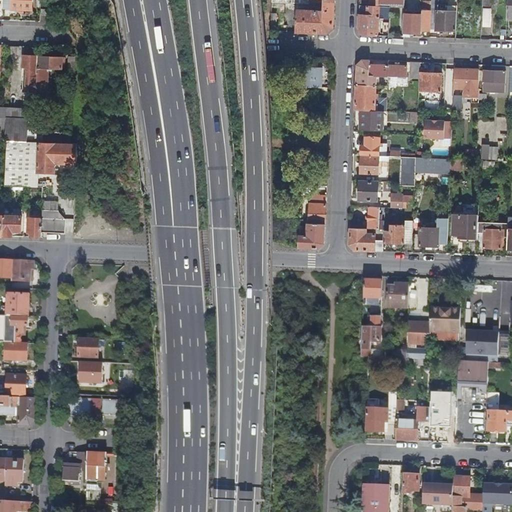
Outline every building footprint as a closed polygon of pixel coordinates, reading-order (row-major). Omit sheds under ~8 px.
[(3,0),(3,10),(33,11),(33,1),(28,1),(28,0),(3,0)] [(335,29),(335,0),(272,0),(273,4),(310,5),(310,8),(317,8),(317,3),(324,3),(324,12),(317,12),(297,11),(297,33),(329,34),(335,29)] [(433,2),(423,2),(423,15),(422,31),(431,31),(433,2)] [(379,36),(381,7),(361,7),(360,30),(365,36),(379,36)] [(490,27),(491,8),(482,8),(481,27),(490,27)] [(437,31),(458,32),(458,12),(438,11),(437,31)] [(422,34),(422,31),(423,15),(405,14),(404,37),(411,37),(411,34),(422,34)] [(37,98),(37,94),(39,58),(24,57),(23,77),(24,77),(24,88),(27,88),(27,98),(37,98)] [(66,59),(39,58),(37,94),(47,94),(48,70),(64,70),(64,67),(66,67),(66,59)] [(389,80),(389,66),(389,62),(364,61),(358,65),(357,85),(377,86),(377,77),(386,77),(386,79),(389,80)] [(421,73),(421,63),(412,63),(411,78),(420,79),(421,73)] [(408,66),(389,66),(389,80),(392,80),(392,77),(408,78),(408,66)] [(303,70),(302,88),(323,88),(323,70),(303,70)] [(481,71),(456,70),(455,90),(466,91),(466,96),(473,96),(473,102),(480,103),(480,101),(480,94),(481,71)] [(506,94),(506,72),(486,71),(485,93),(506,94)] [(443,74),(421,73),(420,79),(420,101),(441,102),(443,74)] [(357,85),(356,110),(364,111),(383,111),(388,111),(388,106),(376,106),(377,97),(379,97),(379,94),(377,94),(377,86),(357,85)] [(463,96),(455,96),(454,110),(463,110),(463,96)] [(382,130),(383,111),(364,111),(364,129),(382,130)] [(7,141),(8,141),(12,142),(28,142),(29,120),(8,119),(7,141)] [(453,139),(454,122),(427,121),(426,138),(453,139)] [(36,143),(71,144),(71,134),(45,133),(45,130),(36,130),(36,143)] [(362,156),(381,156),(381,147),(383,147),(383,144),(381,144),(381,138),(366,137),(366,146),(362,146),(362,156)] [(77,174),(78,145),(71,144),(36,143),(28,142),(12,142),(8,141),(6,187),(26,188),(38,188),(39,173),(77,174)] [(489,145),(482,144),(482,158),(497,159),(498,146),(489,146),(489,145)] [(467,151),(453,150),(452,159),(465,160),(467,160),(467,151)] [(384,160),(384,157),(381,156),(362,156),(361,174),(380,175),(380,160),(384,160)] [(416,187),(417,173),(417,158),(402,157),(401,186),(404,186),(416,187)] [(417,173),(452,174),(452,170),(452,159),(417,158),(417,173)] [(452,159),(452,170),(464,170),(465,160),(452,159)] [(379,201),(380,182),(361,181),(360,201),(379,201)] [(405,195),(392,195),(392,208),(404,209),(405,195)] [(311,196),(310,224),(327,225),(328,197),(311,196)] [(51,203),(43,203),(43,219),(43,233),(66,233),(66,212),(60,212),(51,212),(51,203)] [(60,203),(51,203),(51,212),(60,212),(60,203)] [(370,207),(370,229),(386,230),(386,222),(383,222),(383,215),(381,215),(381,208),(370,207)] [(454,242),(479,243),(480,223),(480,217),(455,216),(454,242)] [(5,217),(4,236),(13,237),(13,232),(23,232),(23,218),(5,217)] [(33,233),(33,238),(43,238),(43,233),(43,219),(30,219),(29,233),(33,233)] [(480,223),(479,243),(479,247),(485,248),(485,249),(505,249),(505,238),(509,238),(510,224),(480,223)] [(320,250),(326,243),(327,225),(310,224),(308,224),(308,231),(305,231),(305,234),(308,234),(308,237),(301,237),(301,249),(320,250)] [(385,243),(406,244),(406,237),(407,226),(398,226),(398,232),(386,231),(385,241),(385,243)] [(422,246),(440,247),(440,229),(435,229),(435,226),(425,226),(425,228),(422,228),(422,246)] [(367,234),(368,229),(364,229),(351,228),(351,245),(356,251),(385,252),(385,243),(385,241),(377,241),(377,234),(367,234)] [(0,278),(13,279),(14,262),(0,261),(0,278)] [(14,262),(13,279),(12,289),(33,290),(33,282),(30,282),(31,270),(34,270),(34,262),(14,262)] [(382,299),(383,282),(365,281),(364,305),(370,305),(371,298),(382,299)] [(400,285),(399,288),(388,287),(387,308),(409,309),(409,285),(400,285)] [(8,316),(12,317),(29,317),(30,296),(9,295),(8,308),(8,316)] [(462,310),(451,309),(451,311),(442,311),(442,309),(431,309),(431,323),(431,334),(461,335),(462,310)] [(371,328),(372,328),(381,328),(382,314),(372,314),(371,328)] [(12,318),(12,317),(8,316),(3,316),(4,324),(4,332),(3,335),(1,343),(22,344),(22,334),(24,334),(25,327),(29,327),(29,318),(12,318)] [(425,334),(430,334),(431,334),(431,323),(408,323),(407,344),(425,345),(425,334)] [(372,332),(363,332),(363,350),(368,350),(369,342),(381,343),(381,328),(372,328),(372,332)] [(80,339),(80,357),(99,358),(100,340),(80,339)] [(468,345),(467,355),(490,356),(490,355),(499,355),(499,341),(491,341),(491,347),(483,346),(483,343),(482,343),(482,340),(475,340),(474,346),(468,345)] [(28,345),(7,344),(6,360),(28,361),(28,345)] [(385,359),(387,359),(399,359),(407,359),(407,351),(385,350),(385,359)] [(100,385),(101,363),(77,362),(76,384),(100,385)] [(490,363),(460,362),(458,390),(463,391),(463,382),(480,383),(479,393),(488,394),(489,369),(490,363)] [(124,370),(123,396),(132,396),(133,370),(124,370)] [(7,395),(26,396),(27,376),(8,375),(7,395)] [(500,395),(488,394),(488,412),(490,412),(489,431),(489,432),(508,433),(508,426),(508,422),(511,421),(511,413),(499,413),(500,395)] [(36,421),(37,399),(0,397),(0,406),(19,408),(18,415),(15,415),(15,421),(18,421),(18,426),(30,426),(36,421)] [(70,416),(99,418),(100,399),(70,398),(70,416)] [(397,422),(396,441),(419,442),(419,429),(424,429),(424,422),(431,423),(431,408),(419,408),(418,422),(403,422),(397,422)] [(430,427),(457,428),(457,409),(431,408),(431,423),(430,427)] [(389,409),(389,413),(367,412),(366,432),(385,432),(385,422),(389,422),(389,421),(397,421),(397,415),(397,410),(389,409)] [(88,453),(75,452),(75,462),(83,463),(88,463),(88,453)] [(107,453),(88,453),(88,463),(88,466),(87,480),(87,483),(98,483),(98,471),(101,471),(101,467),(106,467),(107,453)] [(80,465),(64,464),(64,478),(80,479),(80,465)] [(419,492),(420,476),(405,475),(404,494),(413,494),(413,491),(419,492)] [(471,478),(455,477),(453,511),(467,511),(467,510),(483,511),(484,496),(470,495),(471,478)] [(496,485),(484,484),(484,496),(483,511),(491,511),(492,504),(511,505),(511,485),(503,485),(496,485)] [(389,511),(391,488),(364,486),(362,511),(389,511)] [(0,511),(27,511),(32,511),(33,503),(7,502),(7,497),(0,497),(0,511)] [(86,511),(86,506),(86,500),(79,500),(79,502),(78,511),(86,511)] [(78,511),(79,502),(63,501),(62,511),(78,511)]
